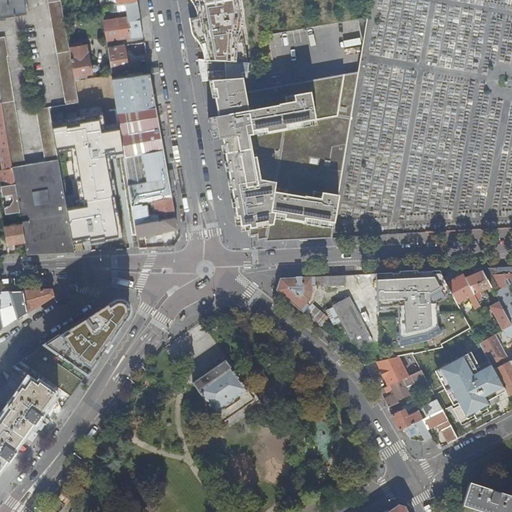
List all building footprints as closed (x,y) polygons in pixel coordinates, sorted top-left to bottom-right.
[(0,0),(0,15),(29,11),(26,0),(0,0)] [(46,0),(65,104),(78,102),(75,81),(69,47),(60,0),(46,0)] [(197,0),(208,62),(238,63),(247,64),(235,0),(197,0)] [(143,36),(136,1),(117,4),(118,12),(126,10),(128,18),(121,19),(103,21),(106,42),(143,36)] [(111,12),(110,5),(104,6),(101,6),(103,17),(112,16),(111,12)] [(364,42),(368,20),(358,18),(357,25),(364,42)] [(0,84),(12,83),(7,58),(9,57),(5,37),(0,38),(0,84)] [(69,47),(75,81),(81,80),(80,75),(92,72),(87,44),(69,47)] [(129,69),(125,45),(108,48),(111,72),(129,69)] [(208,62),(198,61),(202,82),(214,81),(237,79),(238,63),(208,62)] [(257,64),(238,63),(237,79),(243,79),(255,78),(257,64)] [(332,238),(359,70),(245,92),(243,79),(237,79),(214,81),(221,116),(209,119),(214,142),(226,139),(239,205),(243,229),(250,229),(251,234),(258,234),(258,239),(265,239),(265,242),(332,238)] [(156,106),(149,72),(112,77),(118,111),(156,106)] [(104,250),(139,248),(137,235),(135,223),(132,204),(118,111),(112,77),(112,75),(81,80),(75,81),(78,102),(104,250)] [(28,254),(65,252),(40,109),(37,109),(46,161),(26,164),(12,83),(0,84),(0,92),(20,210),(22,223),(25,240),(28,254)] [(5,213),(20,210),(0,92),(0,158),(2,170),(0,170),(0,186),(2,196),(4,196),(7,207),(4,207),(5,213)] [(75,252),(104,250),(78,102),(65,104),(50,107),(75,252)] [(151,200),(172,196),(156,106),(118,111),(132,204),(141,202),(151,200)] [(65,252),(75,252),(50,107),(40,109),(65,252)] [(135,223),(175,216),(172,196),(151,200),(152,203),(155,202),(156,213),(143,215),(141,202),(132,204),(135,223)] [(137,235),(177,227),(175,216),(135,223),(137,235)] [(7,243),(25,240),(22,223),(4,226),(7,243)] [(511,266),(481,268),(491,287),(499,302),(511,326),(511,327),(511,295),(507,285),(511,282),(511,266)] [(471,290),(478,302),(479,305),(481,304),(480,301),(482,300),(477,292),(491,287),(481,268),(473,269),(476,274),(466,279),(471,290)] [(345,275),(324,277),(324,286),(346,285),(345,275)] [(446,284),(457,302),(471,295),(475,304),(478,302),(471,290),(466,279),(464,275),(446,284)] [(437,342),(437,298),(443,298),(443,276),(376,277),(377,308),(397,307),(398,342),(437,342)] [(276,290),(302,312),(307,305),(307,304),(310,300),(311,293),(311,286),(315,286),(315,277),(280,279),(276,290)] [(9,292),(17,320),(54,297),(52,290),(9,292)] [(0,330),(2,329),(17,320),(9,292),(0,292),(0,330)] [(482,295),(487,305),(494,301),(489,292),(482,295)] [(350,297),(345,300),(344,297),(332,303),(335,309),(341,321),(350,340),(354,338),(359,348),(373,341),(350,297)] [(104,304),(37,350),(80,380),(121,313),(121,310),(120,306),(117,302),(113,300),(108,301),(104,304)] [(511,326),(499,302),(489,307),(502,331),(511,326)] [(334,324),(341,321),(335,309),(328,313),(334,324)] [(502,331),(495,334),(502,347),(511,341),(511,327),(511,326),(502,331)] [(495,334),(479,343),(493,370),(509,361),(502,347),(495,334)] [(37,350),(11,367),(31,381),(52,396),(56,399),(60,408),(80,380),(37,350)] [(406,377),(397,357),(377,361),(388,386),(406,377)] [(221,423),(254,399),(225,359),(193,383),(221,423)] [(493,370),(504,390),(507,396),(511,393),(511,365),(509,361),(493,370)] [(431,390),(421,370),(406,377),(388,386),(383,388),(386,393),(392,390),(394,394),(384,399),(388,408),(398,403),(399,403),(402,401),(401,399),(410,395),(407,390),(410,389),(409,386),(414,383),(415,385),(423,382),(425,386),(422,387),(425,393),(431,390)] [(0,470),(7,461),(10,463),(16,454),(13,451),(16,447),(29,429),(32,425),(35,426),(42,417),(39,415),(52,396),(31,381),(8,413),(0,424),(0,470)] [(422,420),(432,415),(429,410),(416,417),(417,418),(412,420),(407,409),(392,415),(399,430),(403,429),(422,420)] [(455,441),(458,440),(442,410),(432,415),(422,420),(427,429),(438,423),(449,444),(455,441)] [(424,441),(431,437),(427,429),(422,420),(403,429),(408,437),(419,432),(424,441)] [(29,429),(16,447),(19,449),(24,443),(32,431),(29,429)] [(32,431),(24,443),(30,447),(38,435),(32,431)] [(90,458),(95,461),(100,454),(95,450),(90,458)] [(511,511),(511,496),(469,483),(461,506),(479,511),(511,511)] [(63,490),(50,509),(54,511),(60,511),(72,497),(63,490)] [(70,511),(88,511),(89,510),(77,502),(70,511)]
